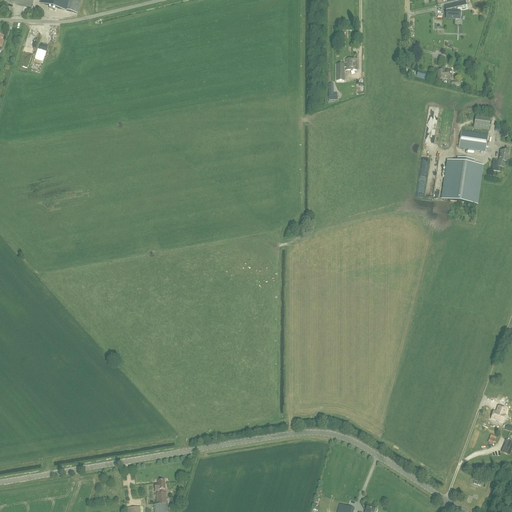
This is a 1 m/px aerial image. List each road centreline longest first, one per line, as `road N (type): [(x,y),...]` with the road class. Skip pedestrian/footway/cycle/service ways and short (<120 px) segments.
road 1 (tertiary): [(463,511),(361,446),(319,432),(0,483)]
road 2 (unclassified): [(0,19),(97,18),(177,0)]
